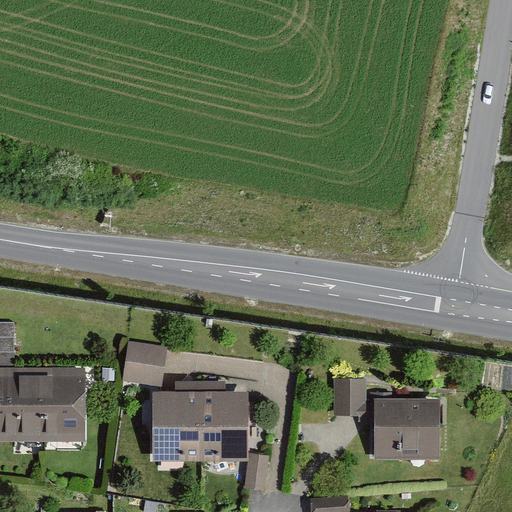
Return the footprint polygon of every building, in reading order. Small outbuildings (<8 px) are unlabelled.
[(132,351),(127,388),(166,393),(171,356),(132,351)] [(0,374),(0,449),(97,447),(95,371),(0,374)] [(340,388),(340,421),(370,421),(370,388),(340,388)] [(159,405),(162,469),(253,464),(249,400),(159,405)] [(384,410),(384,465),(445,465),(445,410),(384,410)] [(273,463),(254,459),(247,494),(266,497),(273,463)]
